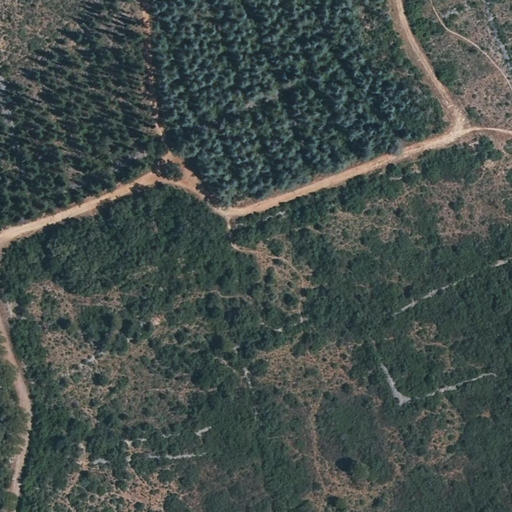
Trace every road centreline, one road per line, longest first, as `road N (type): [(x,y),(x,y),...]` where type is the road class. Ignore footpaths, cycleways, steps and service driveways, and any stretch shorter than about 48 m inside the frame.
road 1 (track): [(399,0),(424,63),(451,102),(457,125),(444,141),(244,208),(222,207),(176,179),(144,183),(14,228),(0,243)]
road 2 (track): [(142,0),(154,114),(194,188)]
road 3 (track): [(0,333),(27,412),(9,511)]
